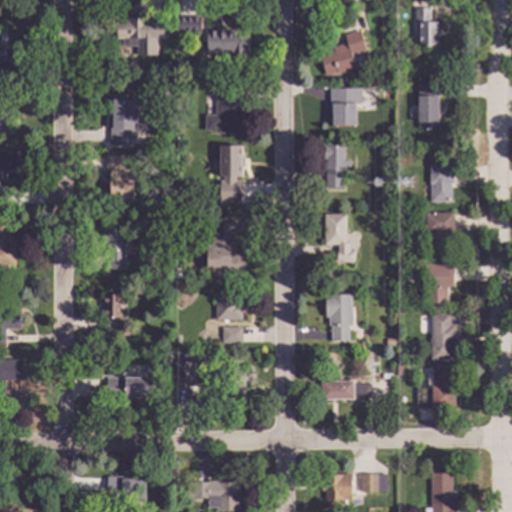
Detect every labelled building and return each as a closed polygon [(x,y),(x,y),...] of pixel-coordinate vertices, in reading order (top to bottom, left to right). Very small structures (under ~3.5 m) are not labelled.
[(429,23),(435,23),(435,31),(439,31),(439,38),(436,38),(436,46),(418,47),(418,35),(416,35),(416,31),(418,31),(418,24),(414,24),(414,9),(428,9),(429,23)] [(200,34),(177,34),(178,17),(200,18),(200,34)] [(146,21),(148,21),(149,22),(163,22),(163,38),(149,39),(149,42),(136,42),(136,39),(133,39),(133,47),(121,47),(121,40),(115,40),(115,21),(125,21),(125,18),(146,18),(146,21)] [(234,35),(249,35),(248,61),(222,61),(222,52),(205,52),(206,30),(234,31),(234,35)] [(364,51),(349,56),(354,70),(335,75),(335,74),(324,77),(317,55),(332,51),(331,48),(345,44),(342,36),(358,31),(364,51)] [(437,130),(416,130),(416,83),(436,83),(437,130)] [(234,99),(240,99),(240,134),(214,134),(214,131),(203,131),(203,116),(214,116),(214,85),(234,85),(234,99)] [(360,105),(354,105),(355,126),(331,127),(331,104),(328,104),(328,89),(360,89),(360,105)] [(133,111),(141,111),(141,123),(133,123),(133,131),(129,131),(129,145),(108,145),(109,95),(133,95),(133,111)] [(342,161),(348,161),(348,168),(341,168),(341,183),(324,183),(324,160),(321,160),(321,146),(342,146),(342,161)] [(239,177),(218,177),(218,147),(239,147),(239,177)] [(15,172),(4,172),(4,182),(6,182),(6,195),(5,195),(5,210),(0,210),(0,154),(15,154),(15,172)] [(131,201),(106,201),(106,175),(104,175),(104,156),(130,156),(131,201)] [(451,184),(449,184),(449,203),(428,203),(428,166),(451,166),(451,184)] [(452,234),(447,234),(447,239),(445,239),(445,252),(425,252),(424,214),(452,213),(452,234)] [(345,244),(347,244),(348,250),(354,252),(352,265),(334,261),(336,250),(336,246),(323,246),(322,215),(344,215),(345,244)] [(0,219),(8,219),(9,245),(14,245),(14,266),(0,266),(0,219)] [(124,270),(106,270),(106,249),(102,250),(101,223),(123,223),(124,270)] [(183,232),(173,232),(173,224),(182,223),(183,232)] [(229,254),(243,254),(243,274),(224,274),(224,270),(219,270),(219,272),(205,272),(204,237),(229,237),(229,254)] [(449,289),(445,289),(446,304),(423,304),(423,298),(421,298),(421,286),(416,286),(416,267),(449,266),(449,289)] [(120,318),(102,318),(102,295),(120,295),(120,318)] [(350,326),(347,326),(347,341),(330,341),(330,316),(325,316),(325,296),(349,296),(350,326)] [(236,304),(240,304),(240,320),(214,321),(213,298),(226,298),(226,297),(236,297),(236,304)] [(15,308),(19,308),(19,330),(3,330),(3,348),(0,348),(0,300),(15,300),(15,308)] [(448,326),(454,326),(453,343),(451,343),(450,361),(429,361),(429,315),(449,315),(448,326)] [(129,337),(114,337),(114,322),(129,322),(129,337)] [(240,344),(220,344),(220,328),(240,328),(240,344)] [(169,368),(161,368),(160,354),(169,354),(169,368)] [(20,381),(3,381),(3,396),(0,396),(0,360),(20,360),(20,381)] [(241,369),(243,369),(243,397),(233,397),(233,399),(217,400),(217,383),(220,383),(220,361),(240,361),(241,369)] [(453,382),(454,382),(454,408),(415,409),(415,389),(426,389),(425,369),(452,368),(453,382)] [(186,388),(171,388),(171,369),(186,369),(186,388)] [(156,398),(105,399),(104,379),(156,378),(156,398)] [(351,385),(369,384),(369,400),(319,400),(319,382),(351,382),(351,385)] [(450,491),(454,491),(454,511),(422,511),(422,509),(429,509),(428,474),(450,474),(450,491)] [(349,501),(324,501),(324,492),(320,492),(320,486),(323,486),(323,475),(349,476),(349,501)] [(385,494),(358,493),(358,475),(385,475),(385,494)] [(121,480),(145,479),(145,500),(131,500),(132,507),(107,507),(107,497),(105,497),(105,477),(121,477),(121,480)] [(221,484),(238,484),(238,511),(216,511),(216,508),(205,508),(205,498),(186,498),(186,483),(206,484),(206,481),(221,481),(221,484)] [(14,510),(16,510),(16,511),(0,511),(0,502),(14,502),(14,510)]
